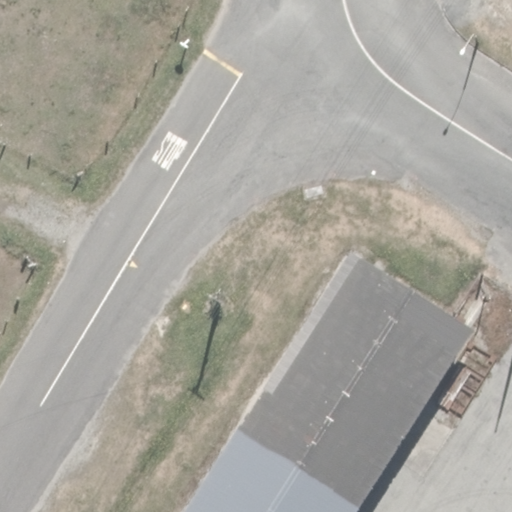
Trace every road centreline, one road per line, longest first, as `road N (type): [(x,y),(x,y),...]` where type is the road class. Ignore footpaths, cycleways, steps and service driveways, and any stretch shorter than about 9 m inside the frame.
road 1 (unclassified): [(0,472),(246,68),(304,0)]
road 2 (unclassified): [(346,0),(366,54),(394,82),(511,156)]
